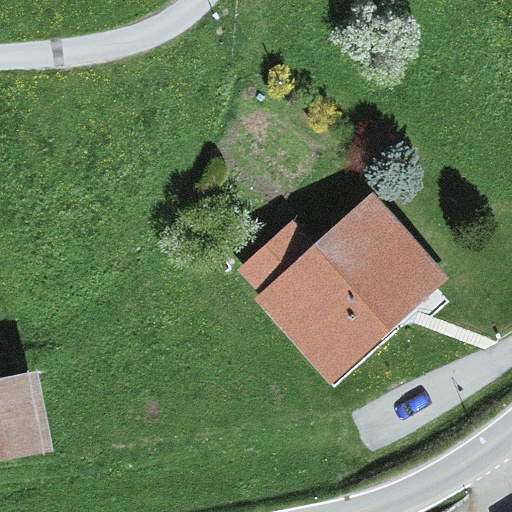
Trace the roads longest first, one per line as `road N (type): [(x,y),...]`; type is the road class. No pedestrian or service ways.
road 1 (track): [(0,48),(180,14),(189,0)]
road 2 (tertiary): [(511,442),(449,488),(379,511)]
